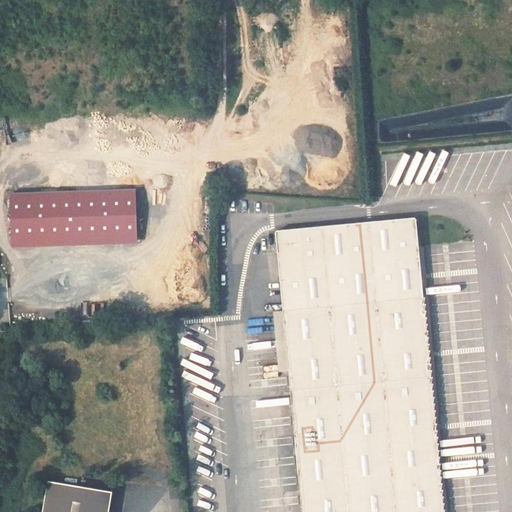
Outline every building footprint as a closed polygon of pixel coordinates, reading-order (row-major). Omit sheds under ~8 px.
[(19,245),(131,240),(129,190),(17,194),(19,245)] [(19,245),(17,194),(3,195),(4,246),(19,245)] [(290,226),(311,511),(456,511),(431,213),(290,226)] [(283,321),(274,321),(276,354),(284,353),(283,321)] [(105,511),(108,492),(42,479),(36,511),(105,511)] [(213,511),(229,511),(230,511),(227,485),(211,487),(213,511)]
